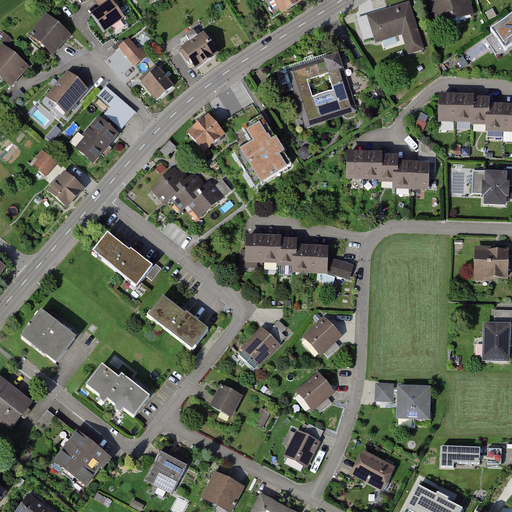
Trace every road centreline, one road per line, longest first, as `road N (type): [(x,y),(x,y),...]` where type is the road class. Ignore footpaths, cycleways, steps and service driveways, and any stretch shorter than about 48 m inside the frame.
road 1 (residential): [(313,500),(356,395),(371,240),(398,226),(511,231)]
road 2 (residential): [(162,421),(235,326),(239,308),(101,193)]
road 3 (tertiary): [(158,130),(225,73),(342,0)]
road 4 (residential): [(23,367),(128,446),(140,445),(162,421)]
road 5 (residential): [(21,87),(91,59),(158,130)]
road 6 (residential): [(313,500),(162,421)]
